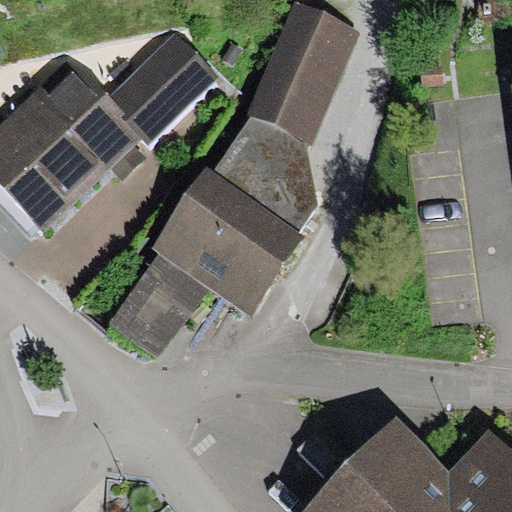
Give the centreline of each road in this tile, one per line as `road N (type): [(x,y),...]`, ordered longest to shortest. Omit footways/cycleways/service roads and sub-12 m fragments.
road 1 (residential): [(0,283),(61,325),(128,413)]
road 2 (residential): [(128,413),(211,511)]
